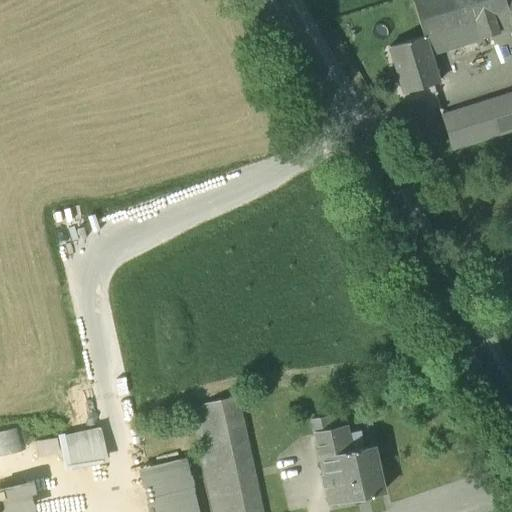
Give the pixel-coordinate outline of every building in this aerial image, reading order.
[(472,47),(470,41),(468,42),(454,0),(420,0),(412,3),(423,37),(424,36),(430,53),(461,43),(463,49),(472,47)] [(470,41),(511,28),(511,27),(511,24),(507,10),(504,0),(454,0),(468,42),(470,41)] [(390,47),(404,93),(439,82),(430,53),(424,36),(423,37),(393,46),(390,47)] [(495,135),(511,130),(511,91),(484,100),(485,104),(495,135)] [(485,104),(443,117),(453,149),(495,135),(485,104)] [(193,408),(214,511),(261,511),(237,400),(193,408)] [(313,420),(315,432),(335,428),(333,415),(313,420)] [(0,429),(0,454),(26,448),(20,425),(0,429)] [(328,487),(331,504),(343,501),(343,502),(344,501),(383,493),(372,446),(364,448),(360,432),(347,434),(345,426),(335,428),(315,432),(325,475),(328,487)] [(58,440),(64,468),(106,458),(100,430),(58,440)] [(59,454),(56,438),(33,441),(36,457),(59,454)] [(280,480),(303,478),(301,451),(279,452),(280,480)] [(141,469),(151,511),(195,511),(183,459),(141,469)] [(36,493),(33,480),(0,487),(0,500),(0,502),(0,511),(35,511),(31,494),(36,493)]
